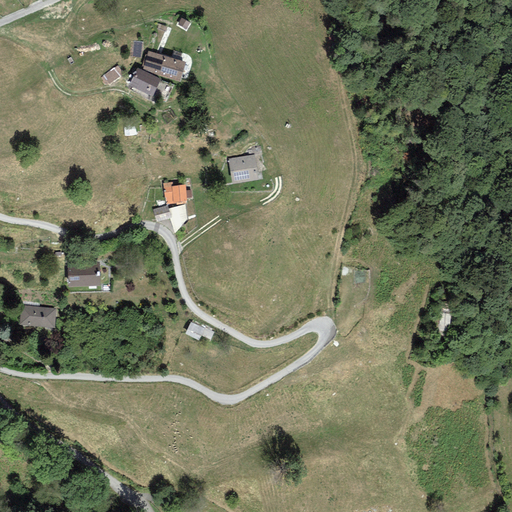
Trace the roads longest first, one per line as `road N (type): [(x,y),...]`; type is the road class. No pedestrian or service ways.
road 1 (unclassified): [(0,216),(85,238),(144,225),(162,230),(184,295),(203,316),(257,344),(315,326),(323,331),(294,366),(227,399),(178,379),(0,369)]
road 2 (unclassified): [(0,401),(146,511)]
